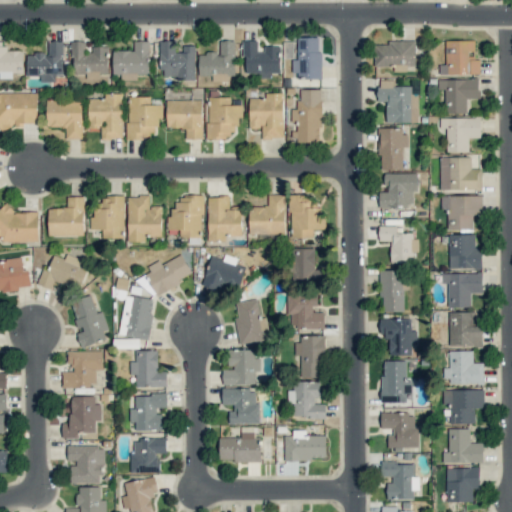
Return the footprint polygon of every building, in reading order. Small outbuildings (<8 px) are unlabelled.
[(320,37),(297,37),(296,60),(291,60),(291,77),(320,77),(320,37)] [(149,41),(133,40),(133,50),(113,50),(112,74),(120,74),(120,79),(137,80),(137,74),(148,74),(149,41)] [(160,78),(194,79),(194,45),(182,45),(182,52),(174,52),(174,41),(160,40),(160,78)] [(212,81),(227,81),(227,74),(234,75),(235,40),(219,40),(219,53),(198,53),(198,75),(212,75),(212,81)] [(279,73),(280,44),(264,44),(263,52),(257,51),(257,41),(244,40),(243,75),(271,76),(271,73),(279,73)] [(415,41),(387,40),(387,45),(374,45),(373,66),(394,66),(393,70),(414,70),(415,41)] [(474,40),(445,40),(445,64),(439,64),(439,74),(479,74),(479,59),(468,60),(468,52),(474,52),(474,40)] [(0,77),(12,78),(12,72),(23,72),(23,50),(4,50),(4,41),(0,41),(0,77)] [(27,76),(39,75),(40,82),(55,81),(55,75),(63,75),(62,41),(46,41),(47,53),(26,54),(27,76)] [(72,74),(86,73),(86,79),(99,78),(99,73),(108,73),(108,46),(92,46),(92,53),(84,53),(84,41),(72,41),(72,74)] [(444,113),(466,113),(466,98),(478,98),(478,78),(437,79),(437,89),(444,89),(444,113)] [(417,93),(411,93),(411,85),(394,86),(394,79),(378,80),(378,101),(385,101),(386,123),(418,122),(417,93)] [(320,89),(298,89),(298,109),(291,109),(291,142),(320,142),(320,89)] [(37,92),(0,92),(0,125),(37,125),(37,92)] [(248,98),(249,128),(261,128),(261,138),(283,138),(282,92),(265,93),(265,97),(248,98)] [(122,138),(121,93),(104,93),(104,98),(88,98),(88,128),(100,127),(101,138),(122,138)] [(127,138),(149,139),(149,131),(160,132),(160,104),(150,104),(150,97),(127,96),(127,138)] [(242,105),(230,104),(230,97),(207,96),(206,138),(234,139),(235,118),(242,118),(242,105)] [(65,139),(82,139),(82,99),(46,100),(46,127),(65,127),(65,139)] [(202,99),(166,100),(166,128),(185,127),(185,139),(202,139),(202,99)] [(445,128),(446,152),(468,151),(468,138),(480,137),(480,117),(439,118),(439,128),(445,128)] [(378,169),(402,169),(402,147),(408,147),(407,129),(378,129),(378,169)] [(471,156),(439,157),(439,190),(481,189),(480,168),(471,168),(471,156)] [(378,208),(397,208),(397,206),(413,206),(412,192),(417,192),(416,172),(385,173),(385,191),(378,192),(378,208)] [(248,206),(249,234),(285,233),(284,194),(267,194),(268,206),(248,206)] [(312,237),(312,229),(324,229),(324,216),(320,216),(320,204),(310,204),(310,194),(290,194),(290,237),(312,237)] [(124,237),(124,195),(103,195),(103,201),(94,201),(94,216),(89,216),(89,229),(102,229),(102,237),(124,237)] [(161,205),(149,206),(149,195),(127,196),(128,241),(145,241),(145,236),(161,236),(161,205)] [(202,237),(202,196),(176,195),(176,209),(168,209),(168,228),(179,228),(179,237),(202,237)] [(447,229),(472,229),(472,214),(482,214),(482,195),(440,196),(440,208),(447,208),(447,229)] [(83,236),(84,196),(67,196),(66,208),(48,208),(47,235),(83,236)] [(207,197),(208,241),(225,240),(225,236),(242,235),(241,207),(228,207),(228,196),(207,197)] [(38,241),(38,210),(0,210),(0,240),(2,240),(2,242),(38,241)] [(390,262),(412,263),(412,252),(415,252),(416,232),(396,232),(396,226),(378,225),(378,241),(390,241),(390,262)] [(474,234),(448,234),(449,269),(481,268),(481,247),(474,247),(474,234)] [(292,281),(321,283),(322,269),(314,269),(315,248),(294,247),(292,281)] [(48,270),(42,268),(37,284),(51,289),(54,280),(79,289),(88,262),(66,254),(64,259),(53,255),(48,270)] [(156,294),(192,275),(181,254),(161,264),(160,261),(143,270),(156,294)] [(202,285),(220,289),(221,284),(239,288),(245,268),(235,265),(237,258),(224,255),(223,258),(210,255),(202,285)] [(0,290),(30,287),(28,269),(23,270),(22,257),(0,259),(0,290)] [(379,311),(402,311),(403,270),(380,269),(379,311)] [(482,293),(481,272),(441,273),(441,283),(447,282),(448,307),(470,306),(470,293),(482,293)] [(153,299),(125,294),(118,334),(147,339),(153,299)] [(324,328),(324,312),(316,312),(315,294),(288,294),(288,328),(324,328)] [(106,340),(103,331),(107,330),(103,311),(96,313),(91,295),(70,300),(78,330),(76,331),(80,346),(106,340)] [(238,344),(268,340),(265,317),(260,318),(257,298),(235,302),(237,317),(234,317),(238,344)] [(471,311),(448,312),(449,346),(482,346),(482,326),(471,326),(471,311)] [(388,354),(411,355),(411,344),(416,344),(416,331),(411,331),(411,318),(379,318),(379,336),(389,336),(388,354)] [(296,355),(300,355),(300,377),(324,377),(323,335),(296,335),(296,355)] [(255,384),(254,369),(260,369),(260,358),(253,358),(253,349),(227,350),(227,368),(222,368),(222,384),(255,384)] [(102,350),(69,351),(69,371),(62,371),(62,387),(95,386),(95,370),(103,370),(102,350)] [(166,386),(166,371),(157,371),(157,350),(135,350),(135,361),(129,361),(130,374),(135,374),(135,386),(166,386)] [(472,350),(448,350),(449,368),(443,368),(443,383),(483,382),(482,362),(472,363),(472,350)] [(325,403),(318,403),(318,381),(293,381),(293,390),(289,390),(289,417),(325,417),(325,403)] [(222,404),(230,404),(230,423),(258,423),(257,388),(222,389),(222,404)] [(483,388),(442,390),(443,405),(449,405),(449,424),(474,423),(474,408),(484,408),(483,388)] [(166,394),(134,394),(134,408),(129,408),(129,422),(135,422),(134,430),(162,431),(162,414),(156,414),(156,407),(166,407),(166,394)] [(62,437),(77,438),(78,432),(95,432),(95,420),(100,420),(101,403),(93,403),(93,396),(70,396),(70,423),(62,422),(62,437)] [(418,448),(418,426),(414,426),(414,412),(380,413),(380,428),(389,428),(389,449),(418,448)] [(442,463),(482,462),(482,443),(469,443),(469,428),(447,428),(448,451),(442,451),(442,463)] [(283,435),(284,460),(326,459),(325,435),(306,435),(306,430),(292,430),(292,435),(283,435)] [(218,437),(219,461),(260,460),(260,434),(240,434),(240,437),(218,437)] [(165,438),(133,439),(133,453),(130,453),(130,472),(158,472),(158,453),(166,453),(165,438)] [(99,483),(99,466),(104,466),(104,446),(67,445),(66,462),(70,462),(70,482),(99,483)] [(413,499),(413,490),(418,490),(418,476),(413,476),(413,462),(380,462),(380,478),(386,478),(386,499),(413,499)] [(445,468),(446,502),(473,501),(472,488),(479,488),(479,467),(445,468)] [(124,482),(126,495),(121,496),(123,508),(129,508),(130,511),(152,511),(150,495),(158,493),(154,476),(124,482)] [(64,511),(105,511),(105,499),(100,500),(100,486),(76,487),(77,507),(65,508),(64,511)]
